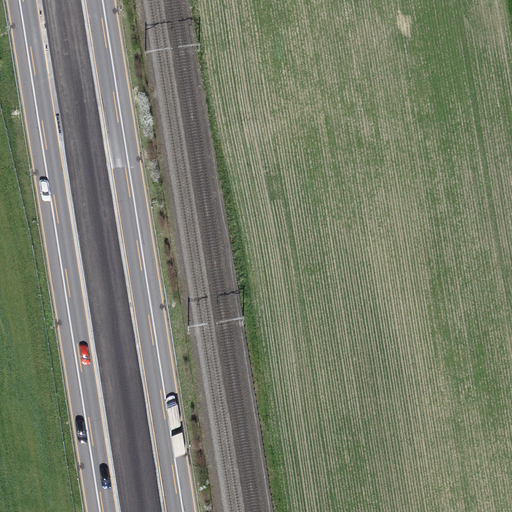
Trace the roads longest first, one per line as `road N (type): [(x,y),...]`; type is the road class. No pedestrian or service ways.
road 1 (motorway): [(38,0),(118,511)]
road 2 (motorway): [(165,511),(85,0)]
